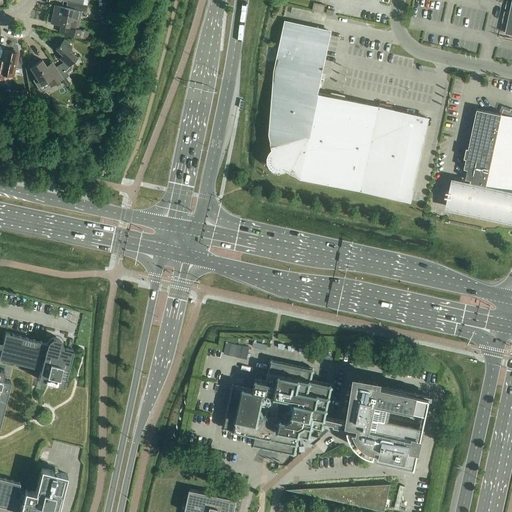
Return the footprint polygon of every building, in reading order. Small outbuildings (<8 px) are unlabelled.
[(83,5),(69,2),(67,8),(54,5),(52,14),(80,20),(83,5)] [(80,20),(52,14),(50,23),(61,26),(59,33),(86,38),(87,31),(78,29),(80,20)] [(271,133),(274,147),(273,148),(272,149),(271,150),(270,151),(269,152),(269,154),(268,155),(268,156),(268,158),(268,159),(268,161),(269,162),(269,164),(270,165),(271,166),(272,167),(273,168),(274,169),(275,170),(276,170),(278,171),(279,171),(281,171),(282,171),(284,170),(285,170),(286,169),(288,169),(289,168),(301,176),(410,199),(427,118),(316,94),(323,61),(329,33),(330,31),(286,22),(276,71),(271,133)] [(56,67),(63,79),(69,76),(67,72),(71,70),(71,67),(69,65),(77,57),(69,50),(72,47),(64,40),(56,49),(63,55),(60,59),(63,62),(62,63),(61,64),(56,67)] [(16,60),(17,54),(4,51),(1,63),(0,62),(0,79),(3,80),(4,73),(13,75),(15,67),(20,68),(18,61),(16,60)] [(62,79),(54,66),(48,70),(46,66),(42,60),(30,68),(37,78),(33,81),(37,88),(47,81),(50,85),(51,86),(62,79)] [(445,195),(450,197),(448,207),(453,208),(508,220),(511,206),(511,205),(511,109),(510,111),(503,109),(502,113),(501,112),(501,114),(477,109),(464,168),(467,169),(464,184),(453,181),(451,191),(446,190),(445,195)] [(0,421),(10,381),(2,379),(4,371),(4,369),(0,368),(0,358),(41,369),(38,379),(64,386),(73,350),(63,347),(63,346),(63,344),(62,342),(61,340),(60,339),(58,338),(57,338),(55,337),(53,338),(51,338),(49,340),(48,341),(47,343),(5,333),(3,343),(0,342),(0,421)] [(253,341),(252,347),(267,350),(268,345),(253,341)] [(249,347),(226,342),(223,354),(247,359),(249,347)] [(253,389),(232,384),(223,428),(254,435),(252,445),(295,455),(300,433),(311,436),(313,425),(323,427),(325,422),(334,423),(334,425),(348,428),(349,435),(350,436),(351,438),(352,440),(354,443),(355,445),(356,446),(357,447),(359,448),(360,450),(361,450),(362,451),(364,452),(365,453),(368,454),(370,455),(371,455),(373,455),(374,456),(375,454),(378,454),(377,457),(414,465),(414,466),(415,466),(421,437),(423,437),(426,425),(424,425),(430,396),(418,394),(418,392),(382,384),(383,379),(354,374),(347,421),(326,416),(333,384),(312,379),(314,369),(270,359),(266,381),(255,378),(253,389)] [(19,511),(54,511),(55,510),(58,511),(67,474),(51,470),(52,465),(47,464),(46,469),(41,468),(35,492),(19,488),(20,483),(0,477),(0,505),(19,510),(19,511)] [(286,489),(385,511),(391,483),(286,489)] [(234,511),(237,499),(190,489),(184,511),(234,511)]
